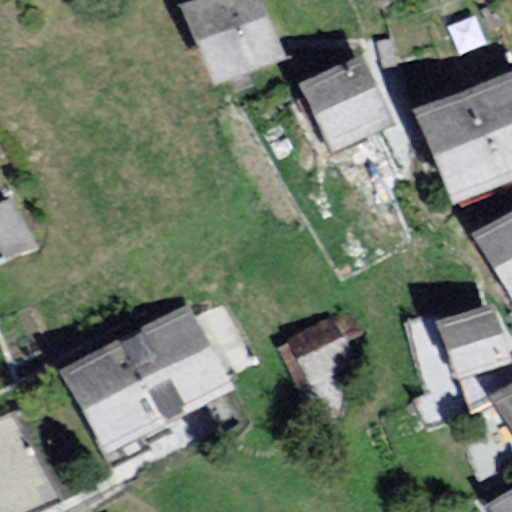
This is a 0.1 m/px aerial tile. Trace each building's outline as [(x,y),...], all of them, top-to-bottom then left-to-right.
[(244,0),(213,0),(161,20),(195,104),(274,73),(244,0)] [(350,70),(281,99),(312,172),(381,143),(350,70)] [(511,83),(394,127),(426,216),(511,185),(511,83)] [(511,322),(511,214),(457,241),(501,328),(511,322)] [(89,458),(231,386),(190,307),(49,379),(89,458)] [(436,388),(498,370),(482,316),(420,334),(436,388)] [(298,387),(352,364),(336,325),(282,348),(298,387)] [(511,395),(479,413),(511,475),(511,395)] [(0,511),(36,511),(54,504),(11,416),(0,421),(0,511)] [(511,511),(511,500),(487,511),(511,511)]
